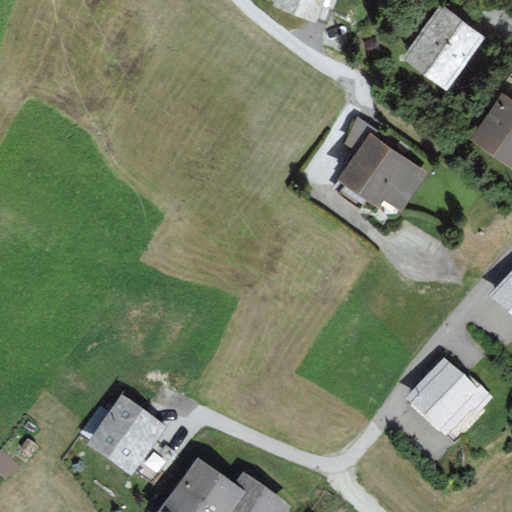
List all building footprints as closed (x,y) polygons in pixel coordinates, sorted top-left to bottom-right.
[(319,0),(277,0),(276,3),(312,17),(319,0)] [(457,21),(441,10),(406,57),(443,84),(478,37),(457,21)] [(511,102),(505,98),(475,139),(511,165),(511,102)] [(395,152),(370,136),(342,179),(378,202),(384,193),(402,204),(424,170),(395,152)] [(511,277),(495,296),(511,312),(511,277)] [(470,383),(446,361),(411,398),(445,430),(471,402),(476,406),(487,395),(472,380),(470,383)] [(162,424),(123,398),(94,444),(132,469),(162,424)] [(168,511),(283,511),(287,508),(246,480),(237,493),(201,467),(168,511)]
